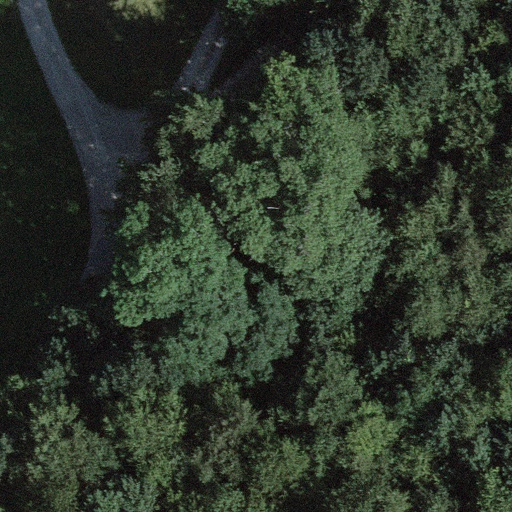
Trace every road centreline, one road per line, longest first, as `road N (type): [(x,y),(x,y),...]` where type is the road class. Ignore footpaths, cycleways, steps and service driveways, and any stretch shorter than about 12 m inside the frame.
road 1 (unclassified): [(191,107),(111,218),(0,453)]
road 2 (track): [(313,0),(191,107),(247,0)]
road 3 (track): [(111,218),(21,0)]
